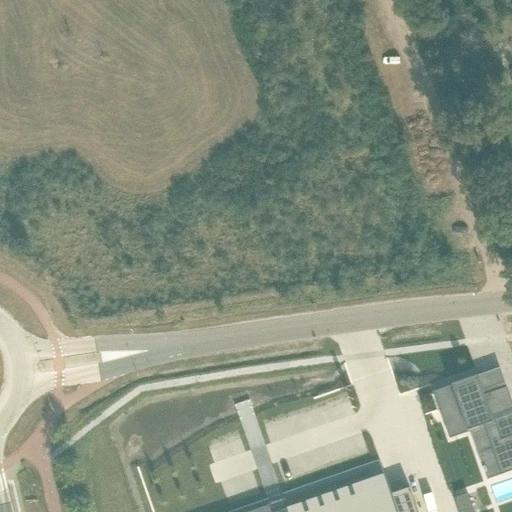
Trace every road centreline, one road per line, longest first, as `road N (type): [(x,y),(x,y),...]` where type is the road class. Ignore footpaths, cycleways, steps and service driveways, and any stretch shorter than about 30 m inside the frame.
road 1 (unclassified): [(134,352),(292,325),(511,302)]
road 2 (track): [(391,0),(501,301)]
road 3 (unknown): [(358,317),(377,411),(360,424),(213,471)]
road 4 (unclassified): [(17,386),(98,371),(134,352)]
